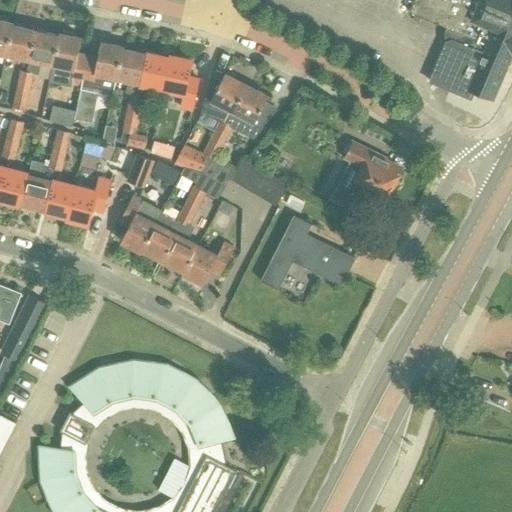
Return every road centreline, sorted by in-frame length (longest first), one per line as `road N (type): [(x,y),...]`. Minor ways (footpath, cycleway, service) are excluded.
road 1 (secondary): [(496,169),(314,511)]
road 2 (secondary): [(348,511),(511,203)]
road 3 (residential): [(297,379),(104,279),(0,248)]
